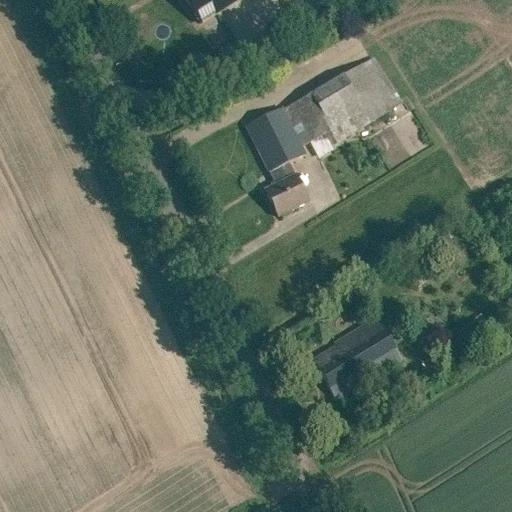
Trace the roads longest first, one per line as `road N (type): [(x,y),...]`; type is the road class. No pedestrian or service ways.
road 1 (unclassified): [(318,511),(70,0)]
road 2 (track): [(149,163),(359,48)]
